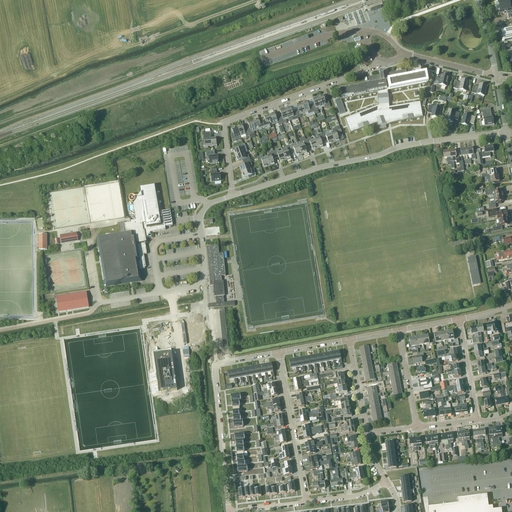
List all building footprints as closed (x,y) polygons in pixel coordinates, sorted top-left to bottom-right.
[(498,10),(498,15),(507,13),(508,19),(511,18),(511,10),(510,0),(497,2),(499,9),(498,10)] [(502,36),(511,34),(511,23),(510,24),(511,27),(501,29),(502,36)] [(511,34),(502,36),(503,43),(511,40),(511,34)] [(334,92),(333,92),(334,92),(335,93),(336,93),(337,93),(338,93),(339,93),(340,93),(341,97),(342,99),(341,99),(341,100),(377,93),(378,106),(345,119),(347,125),(348,126),(348,127),(350,133),(377,123),(378,126),(386,124),(386,126),(387,125),(387,124),(389,124),(394,123),(423,117),(421,110),(421,109),(420,102),(389,107),(388,91),(428,83),(427,83),(426,81),(425,77),(427,77),(427,76),(428,76),(429,76),(430,76),(430,75),(431,75),(432,74),(433,73),(434,73),(433,73),(432,72),(431,72),(430,72),(428,72),(427,72),(426,72),(424,72),(407,75),(406,70),(387,74),(385,74),(386,77),(384,78),(383,75),(383,74),(382,74),(381,72),(379,73),(380,75),(368,78),(369,83),(340,88),(339,89),(338,89),(337,89),(336,90),(335,90),(335,91),(334,91),(334,92)] [(448,76),(442,75),(441,80),(439,79),(436,78),(434,84),(446,87),(448,76)] [(468,81),(462,80),(461,84),(459,83),(459,82),(455,81),(453,89),(466,92),(468,81)] [(486,86),(480,84),(479,88),(477,88),(477,87),(474,86),(472,93),(484,96),(486,86)] [(323,96),(317,98),(321,107),(324,106),(325,108),(330,107),(328,101),(325,102),(323,96)] [(314,105),(311,106),(314,112),(315,115),(318,113),(317,111),(319,110),(318,108),(321,107),(317,98),(312,100),(314,105)] [(340,98),(334,100),(340,114),(345,113),(340,98)] [(301,104),(305,113),(308,112),(308,114),(314,112),(311,106),(309,107),(306,102),(301,104)] [(300,115),(305,113),(301,104),(296,105),(298,111),(295,112),(297,118),(300,117),(300,115)] [(440,109),(429,106),(427,113),(430,114),(430,113),(432,113),(431,117),(438,119),(440,109)] [(290,108),(285,109),(288,119),(291,118),(292,120),(297,118),(295,112),(292,113),(290,108)] [(282,117),(279,118),(281,124),(287,122),(286,120),(288,119),(285,109),(280,111),(282,117)] [(490,112),(489,109),(480,110),(481,114),(482,113),(484,126),(494,124),(492,117),(491,118),(491,116),(491,112),(490,112)] [(460,113),(448,111),(446,121),(452,122),(453,119),(455,119),(455,120),(458,121),(460,113)] [(274,113),(269,115),(272,125),(277,123),(278,125),(281,124),(279,118),(276,119),(274,113)] [(475,117),(464,114),(461,125),(468,126),(469,123),(470,123),(470,124),(474,125),(475,117)] [(269,126),(272,125),(269,115),(264,117),(264,119),(261,120),(265,130),(270,128),(269,126)] [(260,132),(265,130),(261,120),(259,121),(258,119),(253,121),(256,131),(259,130),(260,132)] [(250,129),(247,130),(249,136),(254,134),(253,132),(256,131),(253,121),(247,123),(250,129)] [(242,125),(236,127),(240,136),(241,139),(246,137),(249,136),(247,130),(244,131),(243,130),(242,125)] [(333,133),(330,134),(334,143),(339,141),(338,137),(342,135),(339,126),(334,128),(334,129),(332,130),(333,133)] [(235,138),(240,136),(236,127),(231,129),(233,135),(230,136),(233,142),(236,141),(235,138)] [(211,137),(211,133),(203,134),(205,147),(216,145),(216,139),(211,139),(210,137),(211,137)] [(327,139),(329,145),(334,143),(330,134),(325,135),(324,133),(322,134),(324,140),(327,139)] [(317,138),(314,139),(318,149),(323,147),(321,141),(324,140),(322,134),(316,136),(317,138)] [(312,151),(318,149),(314,139),(311,140),(311,138),(305,140),(307,146),(310,145),(312,151)] [(305,140),(297,143),(301,155),(307,153),(305,148),(305,147),(307,146),(305,140)] [(297,143),(289,146),(291,152),(294,151),(294,152),(296,155),(296,157),(301,155),(297,143)] [(233,151),(235,157),(245,153),(244,150),(246,149),(244,144),(238,146),(239,149),(233,151)] [(281,149),(282,151),(285,161),(291,159),(288,153),(291,152),(289,146),(281,149)] [(487,147),(486,146),(484,146),(484,148),(483,148),(484,152),(480,153),(481,154),(476,154),(478,166),(483,165),(482,158),(490,157),(490,153),(493,152),(492,146),(487,147)] [(466,149),(467,156),(471,155),(472,160),(475,160),(475,155),(473,155),(472,148),(466,149)] [(285,161),(282,151),(279,152),(278,150),(273,152),(275,158),(278,157),(280,162),(285,161)] [(214,155),(214,151),(208,152),(209,164),(219,162),(218,156),(214,156),(214,155)] [(455,151),(449,151),(451,165),(451,169),(454,169),(453,162),(456,161),(456,164),(459,164),(459,158),(456,159),(455,157),(456,157),(455,151)] [(275,158),(273,152),(268,154),(269,156),(266,157),(269,166),(274,165),(272,159),(275,158)] [(244,162),(250,160),(249,157),(247,158),(245,153),(235,157),(237,162),(243,160),(244,162)] [(264,168),(269,166),(266,157),(263,158),(262,156),(257,158),(259,164),(262,162),(264,168)] [(241,173),(251,169),(250,166),(252,166),(250,160),(244,162),(245,165),(239,167),(241,173)] [(251,169),(241,173),(243,178),(249,176),(250,179),(256,177),(255,174),(252,174),(251,169)] [(217,173),(216,170),(210,170),(211,182),(221,181),(220,174),(216,175),(216,173),(217,173)] [(492,171),(490,171),(489,172),(489,171),(487,172),(487,174),(482,175),(482,179),(485,178),(498,176),(497,170),(492,171)] [(157,191),(156,186),(141,188),(141,193),(139,196),(134,203),(133,205),(135,221),(131,222),(131,224),(124,225),(126,234),(99,238),(101,248),(97,249),(102,282),(106,281),(107,286),(137,281),(135,271),(145,269),(145,268),(146,267),(144,255),(147,254),(145,244),(146,244),(145,243),(145,242),(146,242),(145,240),(148,236),(150,232),(166,230),(165,227),(173,226),(170,210),(160,212),(159,206),(161,203),(158,201),(158,196),(160,193),(157,191)] [(493,195),(493,198),(503,197),(502,194),(503,194),(502,191),(501,190),(495,192),(494,189),(489,190),(485,190),(486,196),(493,195)] [(503,201),(503,197),(493,198),(494,202),(490,202),(490,204),(488,205),(489,209),(491,209),(496,208),(495,203),(497,203),(498,204),(501,204),(500,202),(503,201)] [(506,218),(507,218),(506,213),(503,214),(502,212),(499,213),(499,214),(497,214),(496,210),(487,212),(488,218),(497,217),(498,220),(506,218)] [(508,225),(506,218),(498,220),(499,224),(497,225),(497,227),(492,228),(493,232),(502,230),(501,226),(508,225)] [(77,241),(76,233),(60,236),(62,243),(77,241)] [(47,250),(47,235),(39,235),(39,251),(42,251),(47,250)] [(503,239),(502,237),(493,238),(494,243),(498,242),(499,246),(504,245),(504,246),(509,245),(511,245),(511,244),(511,240),(510,240),(510,238),(503,239)] [(511,251),(497,254),(499,260),(502,260),(506,259),(507,259),(509,259),(509,258),(511,257),(511,251)] [(467,258),(470,271),(478,270),(475,257),(467,258)] [(478,270),(470,271),(473,285),(481,284),(478,270)] [(88,307),(86,293),(56,298),(59,312),(88,307)] [(203,342),(201,323),(193,324),(193,329),(195,329),(196,333),(194,333),(195,343),(203,342)] [(495,333),(494,323),(486,324),(488,332),(491,332),(492,333),(495,333)] [(473,343),(479,342),(476,327),(470,328),(471,335),(475,334),(475,338),(472,338),(473,343)] [(435,343),(441,342),(440,333),(434,334),(434,336),(431,337),(432,343),(433,346),(435,345),(435,343)] [(428,335),(421,337),(423,345),(430,344),(432,343),(431,337),(428,337),(428,335)] [(418,350),(417,349),(415,338),(409,339),(411,348),(413,347),(415,347),(415,350),(416,350),(418,350)] [(360,355),(369,353),(368,346),(359,348),(360,355)] [(444,355),(444,358),(457,355),(456,349),(450,350),(450,353),(450,354),(448,354),(446,355),(444,355)] [(156,352),(153,352),(156,373),(157,381),(157,384),(159,393),(161,393),(177,391),(176,386),(176,382),(175,379),(175,378),(174,370),(174,369),(172,359),(171,353),(171,350),(163,351),(158,351),(156,352)] [(489,353),(488,351),(475,353),(476,360),(483,358),(485,357),(485,354),(489,353)] [(334,361),(335,361),(339,360),(340,365),(342,364),(341,360),(339,352),(333,353),(334,361)] [(334,361),(333,353),(327,354),(328,362),(329,362),(333,361),(334,366),(336,365),(335,361),(334,361)] [(362,361),(371,360),(369,353),(360,355),(362,361)] [(328,362),(327,354),(321,355),(322,363),(323,363),(327,363),(327,367),(330,366),(329,362),(328,362)] [(322,363),(321,355),(314,356),(316,365),(317,364),(321,364),(321,368),(323,368),(323,363),(322,363)] [(316,365),(314,356),(308,358),(309,366),(310,366),(314,365),(315,369),(317,369),(317,364),(316,365)] [(422,362),(421,356),(412,357),(414,364),(422,362)] [(309,366),(308,358),(302,359),(303,367),(304,367),(308,366),(309,370),(311,370),(310,366),(309,366)] [(303,367),(302,359),(295,360),(297,368),(298,368),(302,367),(302,371),(305,371),(304,367),(303,367)] [(297,368),(295,360),(289,361),(291,369),(296,368),(296,372),(299,372),(298,368),(297,368)] [(271,364),(265,365),(267,374),(271,373),(272,377),(274,377),(273,372),(273,373),(271,364)] [(388,365),(389,372),(398,370),(396,364),(388,365)] [(267,374),(265,365),(259,367),(260,375),(261,375),(265,374),(265,379),(268,378),(267,374)] [(454,372),(460,371),(459,365),(451,366),(450,367),(451,370),(447,371),(447,373),(454,372)] [(373,373),(372,366),(363,368),(364,374),(373,373)] [(492,367),(478,369),(479,376),(486,374),(485,371),(492,370),(492,371),(496,370),(496,366),(492,367)] [(260,375),(259,367),(252,368),(254,376),(255,376),(259,375),(259,380),(262,379),(261,375),(260,375)] [(425,371),(424,367),(416,369),(417,375),(427,373),(427,371),(425,371)] [(254,376),(252,368),(246,369),(248,377),(252,376),(253,381),(255,380),(255,376),(254,376)] [(248,377),(246,369),(240,370),(242,378),(246,377),(247,382),(249,381),(248,377)] [(242,378),(240,370),(234,371),(235,379),(236,379),(240,379),(241,383),(243,383),(242,378)] [(399,377),(398,370),(389,372),(390,378),(399,377)] [(237,384),(236,379),(235,379),(234,371),(227,372),(229,380),(234,380),(234,384),(237,384)] [(344,373),(335,375),(336,377),(336,379),(333,380),(334,382),(345,380),(344,373)] [(373,373),(364,374),(365,381),(374,379),(373,373)] [(391,385),(400,383),(399,377),(390,378),(391,385)] [(490,381),(489,378),(485,378),(485,380),(480,381),(481,388),(486,387),(485,381),(490,381)] [(428,386),(427,379),(418,381),(419,387),(425,386),(425,389),(428,389),(428,386)] [(447,387),(448,390),(463,387),(462,381),(456,382),(456,385),(447,387)] [(307,386),(307,383),(294,386),(295,392),(301,391),(301,388),(303,387),(307,386)] [(392,392),(401,390),(400,383),(391,385),(392,392)] [(263,390),(264,392),(268,391),(277,390),(275,384),(266,386),(266,388),(266,389),(263,390)] [(367,389),(368,396),(377,394),(376,387),(367,389)] [(402,397),(401,390),(392,392),(394,398),(402,397)] [(502,391),(500,391),(502,405),(511,403),(511,402),(511,400),(508,401),(507,397),(504,398),(502,391)] [(428,396),(427,392),(419,393),(420,400),(428,399),(429,400),(433,400),(432,396),(428,396)] [(491,396),(490,392),(482,393),(483,397),(485,397),(485,401),(484,401),(485,409),(490,408),(489,400),(490,400),(490,396),(491,396)] [(378,400),(377,394),(368,396),(369,402),(378,400)] [(459,396),(459,401),(461,414),(467,413),(466,404),(462,405),(462,401),(465,401),(464,395),(459,396)] [(341,402),(341,406),(349,404),(348,398),(340,399),(337,400),(336,397),(330,398),(331,401),(335,400),(336,402),(341,402)] [(278,399),(273,401),(273,404),(270,404),(263,405),(263,408),(267,408),(271,407),(279,405),(278,399)] [(310,399),(297,402),(298,408),(304,406),(307,406),(306,402),(310,402),(310,399)] [(378,400),(369,402),(370,408),(379,407),(378,400)] [(335,413),(351,410),(349,404),(341,406),(342,409),(339,410),(335,411),(335,413)] [(379,407),(370,408),(372,415),(381,414),(379,407)] [(318,414),(300,417),(301,423),(307,422),(310,422),(309,418),(313,417),(313,418),(319,417),(318,414)] [(382,420),(381,414),(372,415),(373,422),(382,420)] [(341,427),(341,429),(353,427),(352,421),(347,422),(347,426),(345,426),(341,427)] [(495,429),(488,429),(489,436),(490,440),(492,439),(493,448),(497,447),(497,442),(495,429)] [(315,431),(303,433),(304,439),(310,438),(309,436),(309,435),(312,435),(312,434),(316,433),(316,434),(320,433),(319,430),(315,431)] [(273,439),(285,437),(284,431),(278,432),(279,435),(276,436),(272,437),(273,439)] [(476,437),(477,440),(477,444),(478,444),(478,449),(481,449),(481,448),(480,443),(478,431),(473,431),(473,438),(476,437)] [(344,442),(344,445),(356,442),(355,436),(350,438),(350,441),(347,441),(344,442)] [(394,449),(394,448),(393,444),(397,443),(397,441),(393,442),(385,444),(386,450),(394,449)] [(279,452),(275,453),(276,455),(282,454),(288,453),(287,447),(281,448),(282,451),(279,451),(279,452)] [(318,447),(306,449),(307,455),(313,454),(316,453),(315,450),(319,449),(318,447)] [(394,449),(386,450),(387,456),(395,455),(394,454),(394,450),(398,449),(398,447),(394,448),(394,449)] [(347,458),(347,461),(351,460),(351,461),(354,460),(353,459),(359,458),(358,452),(350,454),(350,457),(347,458)] [(395,455),(387,456),(388,462),(395,461),(395,460),(395,457),(399,456),(399,453),(394,454),(395,455)] [(395,461),(388,462),(389,469),(396,468),(396,463),(400,462),(400,460),(395,460),(395,461)] [(321,463),(321,462),(308,465),(310,471),(316,470),(319,469),(318,466),(322,465),(326,464),(326,462),(321,463)] [(278,468),(278,471),(291,469),(290,463),(284,464),(285,467),(282,467),(282,468),(278,468)] [(353,473),(349,474),(350,477),(362,474),(361,468),(355,469),(356,472),(353,473)] [(345,477),(344,478),(345,483),(349,483),(349,479),(354,478),(354,479),(357,479),(358,481),(364,480),(362,474),(350,477),(348,477),(345,477)] [(400,478),(401,484),(409,483),(409,482),(408,478),(412,477),(412,475),(408,476),(408,477),(400,478)] [(409,483),(401,484),(402,490),(410,489),(409,488),(409,484),(413,484),(413,481),(409,482),(409,483)] [(280,487),(281,494),(286,493),(289,492),(288,483),(288,485),(284,486),(284,487),(280,487)] [(271,487),(272,495),(277,495),(277,494),(281,494),(280,487),(276,487),(276,488),(271,489),(271,487)] [(410,489),(402,490),(403,497),(410,496),(410,494),(410,490),(414,490),(414,487),(409,488),(410,489)] [(415,494),(410,494),(410,496),(403,497),(404,503),(411,502),(411,503),(417,503),(417,501),(419,501),(419,498),(411,499),(411,497),(415,496),(415,494)] [(501,511),(501,509),(493,510),(485,511),(484,503),(484,500),(479,501),(477,501),(477,496),(474,497),(457,499),(458,504),(427,508),(427,511),(501,511)]
